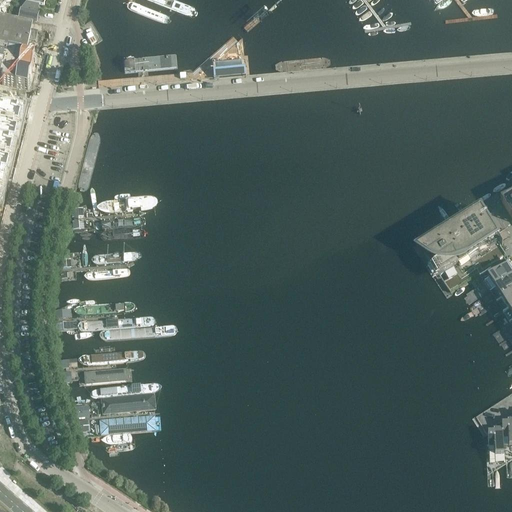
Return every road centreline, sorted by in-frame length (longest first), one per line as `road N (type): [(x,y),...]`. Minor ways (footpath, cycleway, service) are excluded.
road 1 (unclassified): [(41,105),(511,64)]
road 2 (unclassified): [(116,511),(31,456),(18,439),(0,372)]
road 3 (unclassified): [(0,251),(41,105)]
